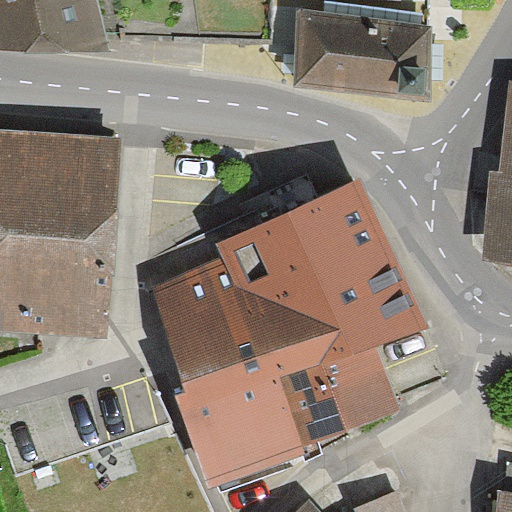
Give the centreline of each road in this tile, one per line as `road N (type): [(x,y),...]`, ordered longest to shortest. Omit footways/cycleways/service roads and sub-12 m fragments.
road 1 (tertiary): [(411,180),(320,123),(0,76)]
road 2 (tertiary): [(511,313),(446,259),(411,180)]
road 3 (residential): [(411,180),(511,47)]
road 4 (unknown): [(460,357),(502,511)]
